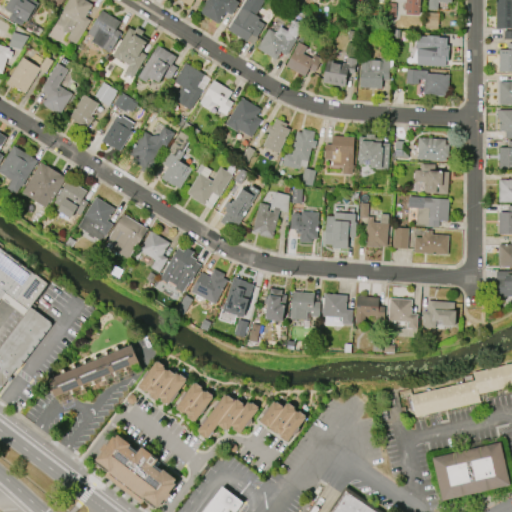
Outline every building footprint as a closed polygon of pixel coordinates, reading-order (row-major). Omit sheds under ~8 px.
[(5,8),(9,0),(34,0),(40,3),(28,22),(24,20),(21,26),(9,18),(12,13),(5,8)] [(90,20),(76,43),(66,38),(72,29),(73,29),(78,22),(62,12),(69,0),(86,0),(93,4),(85,16),(90,20)] [(179,0),(194,9),(199,0),(179,0)] [(218,23),(199,12),(206,0),(236,0),(239,2),(231,14),(226,11),(218,23)] [(253,45),(227,30),(245,0),(264,0),(255,15),(259,18),(257,20),(264,24),(256,37),(257,38),(253,45)] [(420,15),(419,0),(405,0),(405,15),(420,15)] [(451,0),(451,2),(437,2),(437,10),(427,10),(427,0),(451,0)] [(511,28),(495,28),(495,0),(511,0),(511,28)] [(121,32),(108,52),(91,41),(94,37),(87,33),(101,10),(120,22),(115,29),(121,32)] [(435,14),(425,14),(426,29),(435,28),(435,14)] [(296,38),(285,55),(280,51),(275,60),(256,47),(268,28),(275,33),(280,26),(286,30),(293,20),(303,26),(295,38),(296,38)] [(112,55),(129,27),(134,31),(136,27),(143,31),(141,35),(148,39),(141,51),(146,55),(132,78),(124,73),(129,64),(120,59),(120,60),(112,55)] [(503,31),(511,31),(511,39),(503,39),(503,31)] [(20,49),(8,46),(12,32),(28,36),(20,49)] [(445,66),(417,64),(418,49),(416,49),(417,35),(426,36),(426,35),(439,36),(439,37),(447,37),(446,45),(449,45),(448,61),(445,61),(445,66)] [(285,66),(298,42),(306,46),(302,54),(311,58),(313,54),(321,58),(313,72),(308,69),(304,76),(285,66)] [(511,71),(499,72),(499,50),(507,50),(507,43),(511,43),(511,71)] [(0,73),(0,45),(9,48),(9,50),(13,51),(10,58),(7,57),(2,74),(0,73)] [(137,77),(157,45),(176,57),(172,64),(177,67),(169,80),(163,76),(158,83),(148,76),(145,82),(137,77)] [(5,83),(22,56),(38,67),(45,56),(52,61),(45,72),(39,69),(24,93),(13,86),(13,88),(5,83)] [(345,86),(322,82),(326,60),(345,63),(346,57),(357,59),(354,73),(347,72),(345,86)] [(381,88),(359,87),(360,60),(380,61),(381,58),(389,59),(389,61),(392,61),(391,71),(389,71),(388,80),(381,80),(381,88)] [(41,88),(57,63),(68,69),(58,85),(72,94),(59,114),(53,110),(53,111),(41,104),(46,94),(41,91),(43,89),(41,88)] [(185,63),(210,78),(190,110),(173,99),(181,87),(173,81),(185,63)] [(427,73),(449,75),(448,89),(447,89),(446,96),(422,94),(423,80),(418,79),(418,84),(405,83),(406,69),(427,71),(427,73)] [(213,80),(232,91),(227,99),(232,102),(225,115),(217,110),(219,106),(211,101),(207,108),(199,103),(213,80)] [(117,91),(108,106),(93,97),(103,82),(117,91)] [(511,104),(498,104),(498,82),(511,82),(511,104)] [(132,131),(119,152),(101,141),(113,120),(107,117),(115,104),(113,104),(121,92),(138,102),(132,112),(129,111),(128,113),(126,111),(123,116),(134,123),(130,130),(132,131)] [(69,117),(83,94),(98,103),(90,115),(93,117),(84,132),(71,124),(73,119),(69,117)] [(241,97),(260,109),(256,116),(261,119),(251,137),(237,129),(236,131),(225,124),(241,97)] [(497,110),(511,110),(511,138),(505,138),(505,131),(499,131),(499,118),(497,118),(497,110)] [(289,129),(278,153),(262,146),(269,132),(266,131),(269,124),(272,126),(275,118),(287,123),(285,127),(289,129)] [(174,133),(165,147),(162,144),(152,160),(154,161),(146,173),(140,170),(141,167),(131,160),(133,157),(129,154),(144,131),(152,136),(158,134),(163,126),(174,133)] [(301,160),(299,169),(282,165),(284,154),(287,155),(287,153),(291,154),(296,131),(301,132),(302,128),(314,131),(312,140),(316,141),(314,148),(310,147),(307,161),(301,160)] [(191,168),(179,188),(173,184),(173,185),(160,178),(167,167),(160,163),(167,152),(166,152),(179,131),(191,138),(183,152),(183,153),(178,160),(191,168)] [(388,170),(375,169),(375,167),(371,167),(371,165),(358,164),(358,162),(357,161),(358,136),(365,136),(365,133),(374,134),(374,137),(381,138),(381,142),(389,143),(388,170)] [(353,137),(352,174),(342,173),(342,165),(331,165),(331,159),(324,158),(325,144),(331,144),(332,136),(353,137)] [(418,137),(445,139),(445,144),(449,145),(448,157),(446,157),(445,161),(442,160),(442,161),(429,160),(416,159),(418,137)] [(408,156),(408,157),(394,156),(395,141),(402,141),(402,149),(408,156)] [(507,141),(511,141),(511,170),(499,170),(498,148),(507,147),(507,141)] [(0,166),(13,145),(37,160),(16,194),(6,188),(11,180),(0,172),(0,166)] [(40,162),(46,166),(46,165),(60,174),(65,178),(50,203),(48,202),(45,208),(21,193),(40,162)] [(232,175),(218,196),(210,208),(204,204),(204,205),(191,198),(192,197),(186,193),(199,173),(200,173),(204,166),(211,170),(206,177),(211,181),(220,167),(225,170),(230,162),(236,166),(231,174),(232,175)] [(445,173),(444,195),(422,194),(422,193),(421,193),(421,186),(422,186),(422,183),(411,183),(412,171),(417,171),(417,165),(432,166),(431,172),(445,173)] [(240,184),(233,180),(240,168),(247,173),(240,184)] [(311,186),(300,183),(304,168),(315,171),(311,186)] [(511,201),(498,202),(498,179),(511,179),(511,201)] [(67,180),(87,191),(82,199),(87,202),(80,214),(75,211),(71,218),(57,210),(59,206),(54,203),(67,180)] [(259,190),(234,231),(219,222),(226,211),(225,210),(227,207),(224,206),(228,201),(230,202),(240,186),(246,190),(250,184),(259,190)] [(301,189),(301,203),(291,203),(292,188),(301,189)] [(288,213),(279,210),(272,237),(258,234),(259,233),(252,231),(259,203),(268,205),(266,210),(272,212),(273,210),(270,210),(274,192),(288,195),(288,213)] [(95,197),(114,208),(107,220),(113,224),(105,236),(103,235),(100,240),(94,236),(93,238),(87,234),(88,233),(78,226),(84,216),(84,215),(95,197)] [(449,199),(447,221),(438,221),(438,227),(415,225),(416,208),(407,207),(408,197),(449,199)] [(388,214),(386,246),(379,246),(379,247),(365,246),(366,218),(358,218),(359,203),(368,203),(367,216),(373,216),(373,222),(380,222),(380,214),(388,214)] [(511,234),(498,234),(498,212),(507,212),(507,205),(511,205),(511,234)] [(300,215),(300,221),(301,221),(301,217),(300,217),(301,211),(318,212),(317,239),(311,239),(311,243),(299,242),(299,233),(295,233),(295,229),(290,229),(291,215),(293,213),(298,213),(300,215)] [(331,248),(331,245),(324,244),(326,215),(333,216),(333,212),(354,214),(354,222),(356,222),(355,237),(348,237),(347,249),(331,248)] [(123,214),(147,229),(128,259),(111,248),(113,245),(107,241),(110,237),(109,237),(123,214)] [(408,228),(407,248),(392,248),(393,227),(408,228)] [(448,236),(447,255),(413,252),(414,237),(421,238),(422,234),(424,234),(424,230),(432,230),(432,234),(448,236)] [(151,231),(169,243),(161,254),(167,258),(159,272),(150,267),(155,260),(139,250),(151,231)] [(75,241),(70,248),(65,244),(69,237),(75,241)] [(511,267),(498,267),(498,244),(511,244),(511,267)] [(178,247),(183,250),(185,246),(193,252),(190,256),(196,260),(195,261),(201,265),(190,282),(189,282),(182,292),(174,287),(175,285),(168,281),(167,283),(159,278),(164,271),(163,270),(178,247)] [(29,305),(10,290),(0,282),(0,255),(5,249),(47,281),(29,305)] [(215,304),(191,292),(201,272),(209,276),(213,268),(224,274),(222,278),(227,280),(215,304)] [(511,296),(503,296),(503,291),(500,291),(500,280),(496,280),(496,271),(511,271),(511,296)] [(234,278),(235,277),(246,281),(246,282),(253,284),(243,317),(222,311),(223,307),(222,307),(224,303),(233,277),(234,278)] [(0,282),(10,290),(0,303),(0,282)] [(265,318),(267,304),(263,303),(265,296),(268,297),(270,288),(282,290),(281,294),(286,295),(282,321),(265,318)] [(292,291),(314,293),(313,301),(320,302),(319,317),(310,317),(311,312),(306,312),(306,320),(290,318),(292,291)] [(324,293),(346,295),(345,309),(352,309),(351,324),(341,324),(341,318),(322,316),(324,293)] [(357,295),(379,297),(378,306),(384,306),(383,323),(376,322),(376,317),(365,316),(364,324),(354,323),(357,295)] [(389,298),(411,299),(410,314),(417,314),(416,329),(407,328),(407,322),(388,320),(389,298)] [(428,300),(454,302),(453,311),(456,311),(455,326),(442,325),(442,321),(435,321),(435,328),(422,327),(423,317),(422,317),(422,311),(427,311),(428,300)] [(0,344),(29,305),(50,321),(19,364),(0,348),(0,344)] [(234,334),(238,319),(248,322),(243,337),(234,334)] [(249,340),(253,323),(260,325),(256,342),(249,340)] [(382,352),(372,351),(373,338),(383,339),(382,352)] [(384,344),(394,345),(394,353),(384,352),(384,344)] [(47,380),(131,345),(138,361),(54,396),(47,380)] [(0,348),(0,388),(19,364),(0,348)] [(138,382),(156,358),(166,366),(165,367),(153,384),(150,382),(145,388),(138,382)] [(409,393),(414,415),(479,401),(477,392),(511,384),(511,360),(472,370),(474,378),(409,393)] [(145,388),(156,396),(158,394),(175,372),(169,368),(168,369),(165,367),(153,384),(150,382),(145,388)] [(175,372),(176,370),(179,373),(180,371),(186,376),(185,377),(186,378),(168,402),(166,401),(165,403),(159,399),(161,396),(158,394),(175,372)] [(193,380),(176,404),(183,410),(189,403),(190,404),(202,388),(201,387),(202,386),(193,380)] [(183,410),(195,418),(212,395),(211,394),(212,393),(207,388),(205,390),(202,388),(190,404),(189,403),(183,410)] [(207,436),(197,428),(225,392),(234,399),(235,400),(218,422),(207,436)] [(234,399),(235,397),(244,403),(243,404),(244,404),(231,423),(227,428),(218,422),(235,400),(234,399)] [(274,398),(258,418),(267,424),(268,422),(270,424),(284,406),(283,405),(282,404),(283,403),(276,399),(276,400),(274,398)] [(244,404),(248,399),(258,406),(240,430),(231,423),(244,404)] [(283,405),(287,400),(288,401),(289,400),(294,404),(294,405),(295,406),(294,407),(295,408),(283,424),(285,426),(281,432),(277,429),(276,431),(269,426),(270,425),(270,424),(284,406),(283,405)] [(295,408),(297,409),(297,408),(299,409),(300,408),(305,413),(305,414),(306,415),(288,439),(287,438),(286,439),(279,434),(281,432),(285,426),(283,424),(295,408)] [(153,466),(161,472),(164,469),(177,479),(175,482),(177,484),(170,493),(172,494),(168,501),(165,499),(158,508),(144,497),(142,499),(143,500),(141,503),(104,476),(107,471),(108,472),(110,470),(96,460),(103,451),(100,449),(104,444),(107,445),(114,436),(116,437),(118,434),(131,444),(129,447),(137,453),(142,446),(159,459),(153,466)] [(432,455),(442,498),(510,482),(500,439),(432,455)] [(222,483),(199,511),(233,511),(243,500),(222,483)] [(331,511),(347,489),(379,511),(331,511)]
